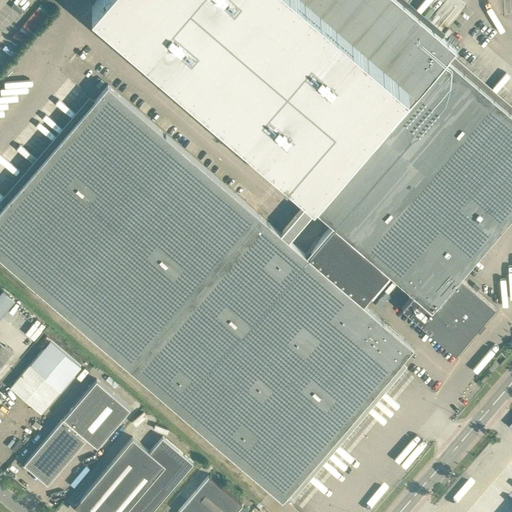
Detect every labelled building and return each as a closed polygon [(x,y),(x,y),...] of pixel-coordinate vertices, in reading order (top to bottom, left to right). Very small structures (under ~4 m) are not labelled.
[(363,302),(389,272),(399,281),(414,293),(402,307),(448,346),(455,352),(495,306),(460,276),(511,214),(511,112),(448,58),(456,48),(399,0),(97,0),(92,6),(313,195),(281,232),(108,83),(0,209),(0,255),(282,498),(413,345),(363,302)] [(41,412),(60,389),(81,365),(50,339),(30,363),(11,386),(41,412)] [(0,367),(14,352),(0,340),(0,367)] [(492,371),(499,363),(495,360),(488,368),(492,371)] [(48,482),(87,436),(97,445),(130,407),(97,378),(64,416),(24,462),(48,482)] [(136,424),(146,414),(142,409),(131,419),(136,424)] [(162,436),(150,450),(133,436),(75,504),(83,511),(150,511),(167,492),(170,494),(177,487),(174,484),(193,462),(162,436)] [(418,438),(402,461),(410,466),(425,443),(418,438)] [(481,448),(468,470),(474,473),(487,452),(481,448)] [(79,473),(64,491),(67,494),(83,476),(79,473)] [(176,511),(234,511),(241,504),(242,503),(208,475),(207,476),(176,511)] [(381,484),(364,506),(370,511),(388,490),(381,484)]
